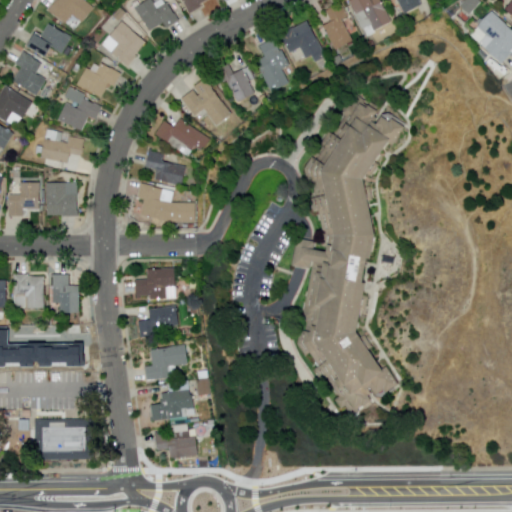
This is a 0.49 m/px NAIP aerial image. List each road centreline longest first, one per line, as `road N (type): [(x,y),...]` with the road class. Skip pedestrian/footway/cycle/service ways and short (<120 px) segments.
road 1 (residential): [(127,497),(108,300),(108,206),(118,155),(170,70),(285,0)]
road 2 (tertiary): [(511,494),(254,501),(200,511),(127,497),(0,498)]
road 3 (residential): [(201,246),(0,247)]
